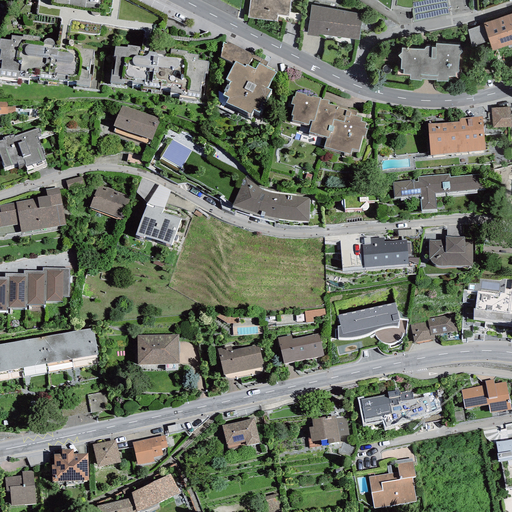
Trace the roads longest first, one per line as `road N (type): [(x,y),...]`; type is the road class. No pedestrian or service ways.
road 1 (residential): [(0,197),(106,167),(148,175),(235,220),(278,231),(511,223)]
road 2 (secondary): [(0,450),(440,354)]
road 3 (residential): [(352,84),(375,36),(511,4)]
road 4 (secondary): [(352,84),(182,0)]
road 5 (residential): [(511,418),(357,450),(349,466)]
road 6 (secondary): [(511,87),(444,101),(352,84)]
